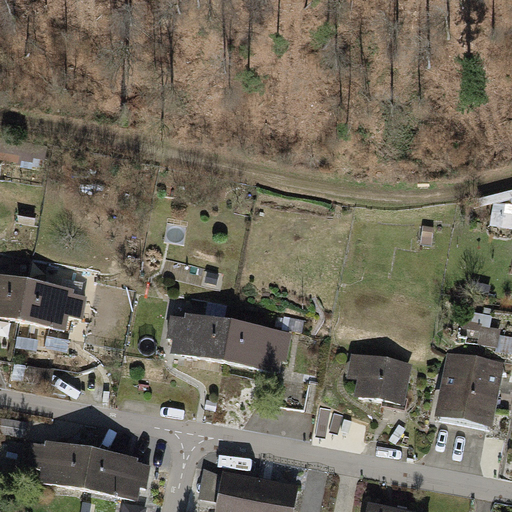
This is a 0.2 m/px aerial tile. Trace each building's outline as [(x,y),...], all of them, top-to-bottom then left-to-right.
[(511,230),(511,193),(491,193),(490,231),(511,230)] [(86,300),(0,282),(0,325),(63,339),(66,325),(80,328),(86,300)] [(282,342),(173,321),(165,361),(275,382),(282,342)] [(489,436),(503,369),(447,358),(434,425),(489,436)] [(400,416),(409,373),(349,361),(344,386),(354,406),(400,416)] [(141,510),(148,470),(30,448),(25,475),(37,477),(35,490),(141,510)] [(241,479),(220,476),(213,511),(291,511),(296,488),(241,479)]
